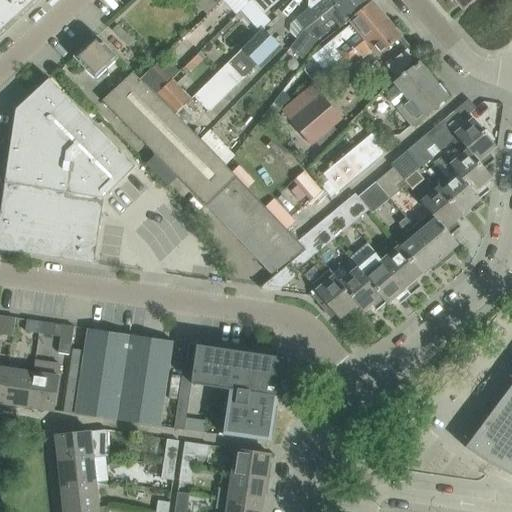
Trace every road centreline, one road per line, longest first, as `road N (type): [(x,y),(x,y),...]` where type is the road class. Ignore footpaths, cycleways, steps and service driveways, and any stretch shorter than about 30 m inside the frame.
road 1 (residential): [(362,393),(318,337),(292,326),(0,277)]
road 2 (residential): [(362,393),(491,281),(507,256),(511,225)]
road 3 (residential): [(296,511),(311,441),(362,393)]
road 4 (residential): [(511,76),(466,58),(413,0)]
